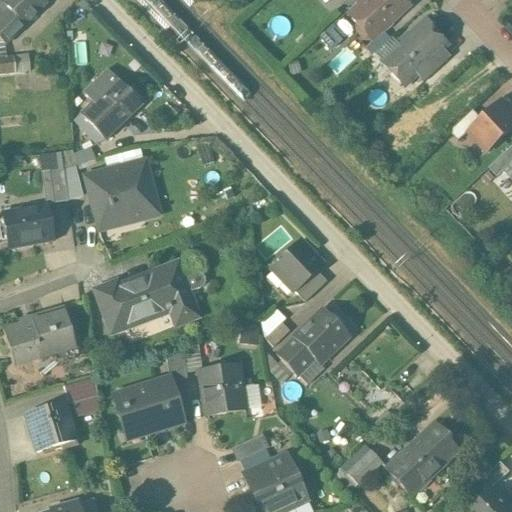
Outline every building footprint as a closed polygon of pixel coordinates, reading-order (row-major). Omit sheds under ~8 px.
[(2,0),(0,2),(0,3),(9,12),(24,28),(47,5),(42,0),(2,0)] [(361,0),(359,3),(358,8),(351,15),(351,20),(357,26),(356,32),(364,41),(370,41),(408,6),(409,0),(408,0),(361,0)] [(0,2),(0,21),(9,12),(0,3),(0,2)] [(0,21),(0,41),(5,46),(24,28),(9,12),(0,21)] [(425,23),(381,64),(403,87),(415,76),(443,50),(447,46),(425,23)] [(332,28),(320,39),(331,50),(343,40),(332,28)] [(443,50),(415,76),(423,84),(451,58),(443,50)] [(28,56),(13,58),(15,75),(30,73),(28,56)] [(0,59),(0,76),(15,75),(13,58),(0,59)] [(142,110),(118,82),(117,82),(108,73),(83,95),(93,106),(81,117),(105,144),(142,110)] [(482,120),(468,133),(487,153),(511,130),(511,113),(501,102),(482,120)] [(473,111),(449,133),(458,143),(468,133),(482,120),(473,111)] [(511,147),(489,169),(497,178),(505,171),(505,170),(511,163),(511,147)] [(73,156),(73,157),(78,168),(95,161),(90,149),(73,156)] [(73,153),(60,154),(63,172),(74,169),(78,168),(73,157),(73,156),(73,153)] [(144,163),(90,177),(95,194),(89,195),(96,225),(113,220),(115,228),(159,217),(144,163)] [(74,169),(63,172),(68,205),(68,204),(82,199),(74,169)] [(63,172),(40,176),(46,207),(46,209),(68,205),(63,172)] [(46,207),(1,215),(8,251),(53,243),(46,209),(46,207)] [(299,243),(272,269),(294,293),(316,272),(321,267),(299,243)] [(157,279),(120,294),(116,284),(94,292),(112,338),(113,337),(112,333),(122,329),(116,313),(120,311),(127,329),(160,317),(158,313),(166,310),(167,312),(169,311),(175,327),(197,319),(188,294),(199,290),(203,288),(205,284),(204,280),(202,276),(198,275),(194,275),(182,279),(177,265),(155,273),(157,279)] [(316,272),(294,293),(305,304),(327,283),(316,272)] [(61,309),(15,323),(16,326),(0,330),(0,331),(11,367),(37,358),(37,357),(50,352),(52,356),(73,350),(61,309)] [(322,311),(276,356),(297,379),(298,378),(306,387),(323,370),(320,366),(348,339),(322,311)] [(275,313),(263,325),(265,341),(281,325),(284,322),(275,313)] [(281,325),(265,341),(273,349),(289,333),(281,325)] [(182,351),(165,357),(169,379),(173,381),(186,381),(182,351)] [(238,367),(198,373),(205,418),(245,412),(238,367)] [(94,380),(63,389),(68,404),(74,402),(97,396),(94,380)] [(163,381),(144,387),(145,391),(115,400),(125,435),(142,430),(146,442),(147,442),(145,437),(181,426),(177,411),(173,412),(163,381)] [(264,417),(274,416),(272,383),(262,384),(264,417)] [(97,396),(74,402),(77,412),(99,406),(97,396)] [(64,404),(25,416),(37,454),(60,447),(61,451),(77,447),(64,404)] [(433,425),(385,470),(411,498),(459,453),(433,425)] [(262,436),(233,450),(239,463),(265,451),(268,450),(262,436)] [(364,447),(340,469),(346,476),(370,454),(364,447)] [(265,451),(239,463),(244,475),(271,463),(265,451)] [(370,454),(346,476),(357,487),(381,464),(371,453),(370,454)] [(244,475),(242,476),(243,477),(245,476),(250,487),(248,488),(258,511),(287,511),(307,503),(286,456),(271,463),(244,475)] [(511,474),(502,463),(483,480),(494,492),(495,491),(511,475),(511,474)] [(511,511),(511,509),(495,491),(494,492),(472,511),(511,511)] [(311,511),(307,503),(287,511),(311,511)]
